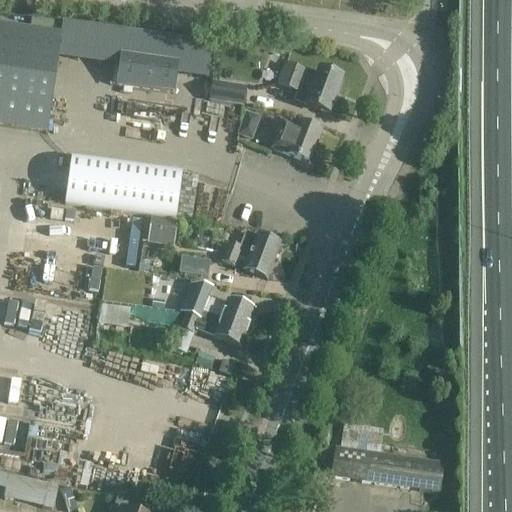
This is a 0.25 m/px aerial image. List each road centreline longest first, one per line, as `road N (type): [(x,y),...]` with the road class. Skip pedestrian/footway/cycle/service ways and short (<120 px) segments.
road 1 (motorway): [(500,0),(504,511)]
road 2 (residential): [(255,511),(412,86),(400,53)]
road 3 (unclassified): [(370,39),(101,0)]
